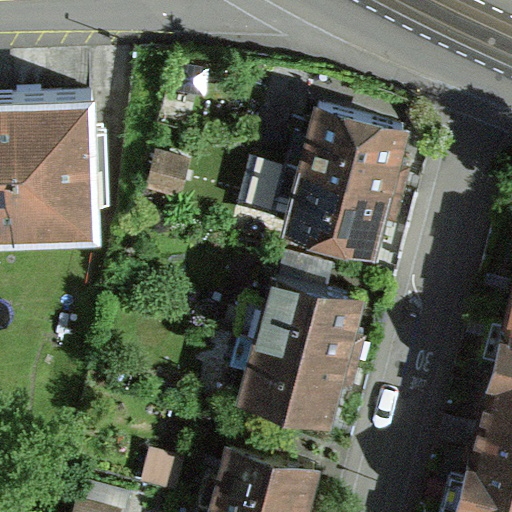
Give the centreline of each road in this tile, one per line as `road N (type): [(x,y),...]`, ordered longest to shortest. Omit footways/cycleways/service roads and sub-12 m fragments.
road 1 (residential): [(381,511),(492,87)]
road 2 (residential): [(0,11),(227,0)]
road 3 (primary): [(308,0),(492,87)]
